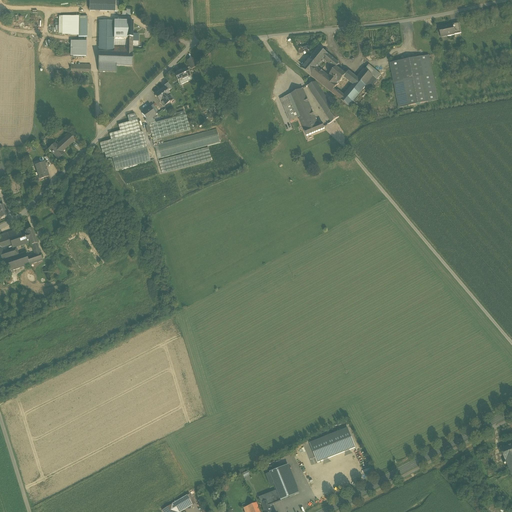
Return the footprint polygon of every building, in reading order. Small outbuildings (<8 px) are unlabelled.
[(114,2),(90,1),(90,12),(114,12),(114,2)] [(79,17),(59,17),(59,36),(78,36),(79,17)] [(79,17),(78,36),(87,36),(87,17),(79,17)] [(99,22),(98,72),(116,73),(116,66),(132,66),(133,22),(99,22)] [(452,25),(439,28),(441,37),(447,36),(454,35),(452,25)] [(87,42),(71,41),(70,56),(86,57),(87,42)] [(321,46),(303,69),(330,92),(337,85),(327,76),(316,67),(322,59),(333,67),(336,65),(338,63),(327,55),(329,53),(321,46)] [(428,55),(389,62),(398,108),(437,101),(428,55)] [(187,61),(191,70),(197,67),(193,58),(187,61)] [(333,67),(327,76),(337,85),(346,73),(336,65),(333,67)] [(337,85),(330,92),(347,108),(360,93),(364,97),(378,80),(364,68),(357,76),(349,70),(346,73),(337,85)] [(183,70),(181,71),(180,71),(177,73),(174,75),(177,81),(178,83),(190,77),(186,69),(183,70)] [(315,82),(306,88),(330,124),(339,118),(315,82)] [(168,92),(164,87),(164,88),(161,90),(160,90),(161,91),(155,95),(160,103),(170,96),(168,92)] [(303,89),(289,96),(297,115),(311,108),(303,89)] [(170,96),(160,103),(163,107),(170,102),(169,101),(172,99),(173,100),(170,96)] [(289,96),(276,102),(286,123),(298,118),(297,115),(289,96)] [(142,114),(148,121),(156,115),(150,108),(142,114)] [(311,108),(297,115),(298,118),(304,131),(318,125),(311,108)] [(185,116),(146,126),(147,130),(150,129),(153,140),(189,131),(185,116)] [(137,120),(118,126),(120,132),(109,135),(111,141),(140,133),(137,120)] [(332,124),(336,131),(342,127),(338,121),(332,124)] [(318,125),(304,131),(306,136),(324,129),(322,123),(318,125)] [(217,130),(154,144),(161,173),(211,161),(208,145),(220,142),(217,130)] [(111,141),(100,144),(102,153),(104,153),(106,159),(112,157),(146,148),(142,132),(140,133),(111,141)] [(67,138),(55,148),(53,146),(49,149),(53,154),(55,153),(59,158),(64,154),(62,152),(70,145),(72,143),(67,138)] [(146,148),(112,157),(115,171),(150,161),(146,148)] [(53,164),(48,155),(44,157),(47,162),(49,160),(52,165),(53,164)] [(48,177),(44,164),(35,167),(40,180),(48,177)] [(19,229),(7,233),(12,249),(27,245),(23,233),(21,233),(19,229)] [(32,229),(23,233),(27,245),(30,244),(31,247),(37,245),(32,229)] [(348,430),(311,445),(318,462),(355,446),(348,430)] [(506,461),(511,458),(511,444),(501,449),(506,461)] [(288,467),(270,474),(281,501),(299,495),(288,467)] [(162,511),(163,511),(178,511),(182,510),(183,511),(193,506),(187,496),(162,511)] [(271,511),(267,501),(260,504),(263,511),(271,511)]
